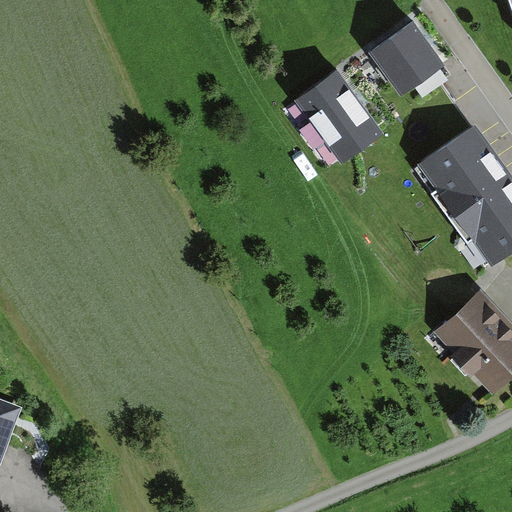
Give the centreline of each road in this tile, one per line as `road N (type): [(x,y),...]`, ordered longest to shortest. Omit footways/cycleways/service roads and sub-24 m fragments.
road 1 (unclassified): [(511,417),(297,511)]
road 2 (residential): [(432,1),(511,113)]
